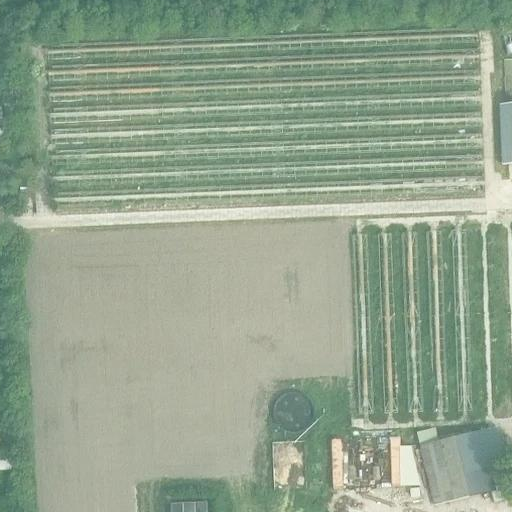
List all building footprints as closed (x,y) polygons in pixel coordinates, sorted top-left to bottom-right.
[(511,103),(494,105),(497,165),(511,164),(511,103)] [(418,445),(433,504),(492,490),(488,471),(506,466),(496,426),(418,445)] [(352,479),(350,431),(340,432),(341,480),(352,479)] [(0,461),(19,461),(19,446),(0,446),(0,461)] [(0,511),(17,511),(17,502),(0,500),(0,511)] [(169,504),(169,511),(203,511),(203,502),(169,504)]
